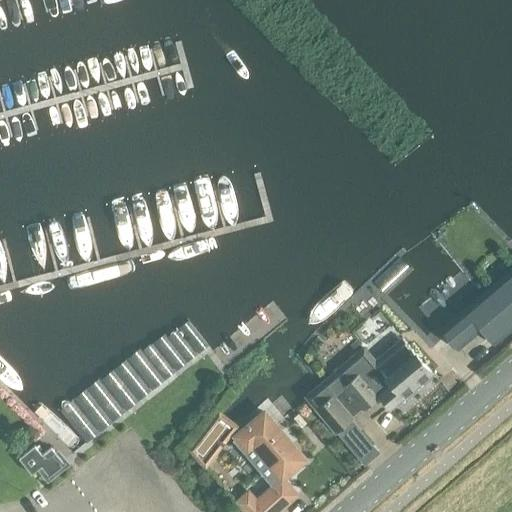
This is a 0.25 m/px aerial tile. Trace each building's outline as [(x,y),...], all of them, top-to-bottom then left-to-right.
[(511,269),(487,291),(442,329),(447,335),(457,347),(480,327),(493,343),(511,326),(511,269)] [(310,396),(309,396),(311,398),(348,442),(362,431),(350,417),(364,406),(364,407),(379,394),(390,406),(406,393),(409,396),(416,390),(413,387),(422,379),(425,383),(432,377),(429,374),(432,371),(409,343),(381,367),(364,347),(336,370),(324,380),(321,383),(321,384),(323,386),(311,396),(310,396)] [(318,459),(271,407),(239,433),(255,453),(262,448),(289,482),(318,459)] [(65,462),(56,452),(52,446),(43,454),(35,445),(20,457),(32,472),(41,465),(49,475),(65,462)] [(249,491),(236,502),(245,511),(275,511),(297,494),(283,477),(256,500),(249,491)]
